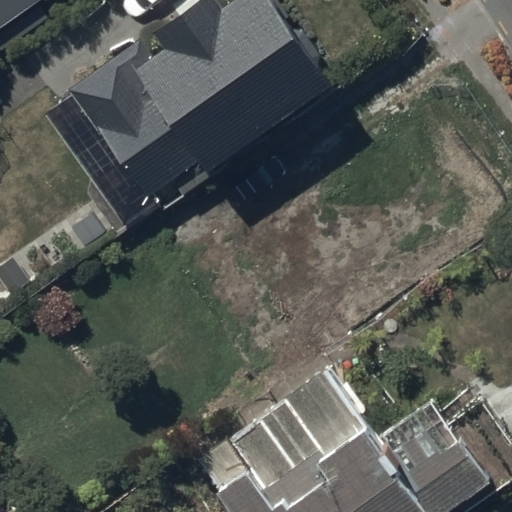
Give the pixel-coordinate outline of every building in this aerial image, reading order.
[(0,0),(0,13),(18,0),(0,0)] [(85,87),(57,106),(133,214),(167,191),(157,176),(343,46),(311,0),(166,0),(173,10),(147,28),(157,42),(135,58),(120,37),(73,70),(85,87)] [(470,218),(390,108),(316,162),(309,152),(255,191),(301,255),(274,275),(314,330),(470,218)] [(159,213),(185,250),(249,206),(222,168),(159,213)] [(230,469),(260,511),(413,511),(497,452),(451,387),(413,414),(400,395),(393,400),(379,380),(370,386),(336,340),(234,414),(252,439),(237,450),(222,429),(200,444),(222,474),(230,469)]
